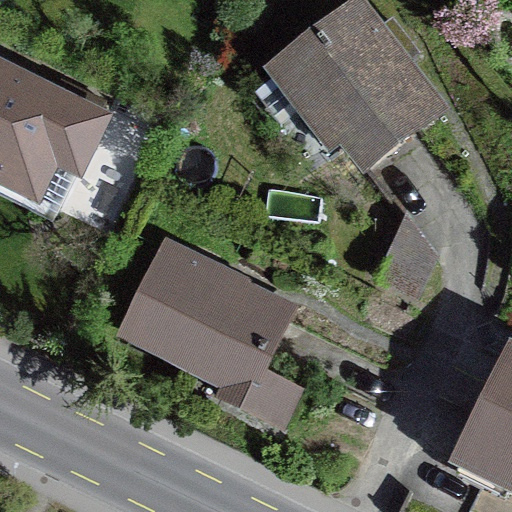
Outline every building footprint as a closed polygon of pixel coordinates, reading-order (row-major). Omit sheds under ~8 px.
[(364,170),(437,113),(399,63),(414,52),(407,42),(391,22),(376,34),(358,11),(273,77),(303,115),(315,106),(338,137),(364,170)] [(101,126),(0,76),(0,183),(33,200),(58,212),(101,126)] [(327,146),(338,137),(315,106),(303,115),(327,146)] [(382,283),(416,298),(435,256),(410,224),(382,283)] [(280,430),(297,394),(256,374),(285,314),(168,254),(127,337),(194,370),(246,395),(238,410),(280,430)] [(511,490),(511,359),(460,465),(511,490)] [(219,400),(238,410),(246,395),(226,385),(219,400)]
